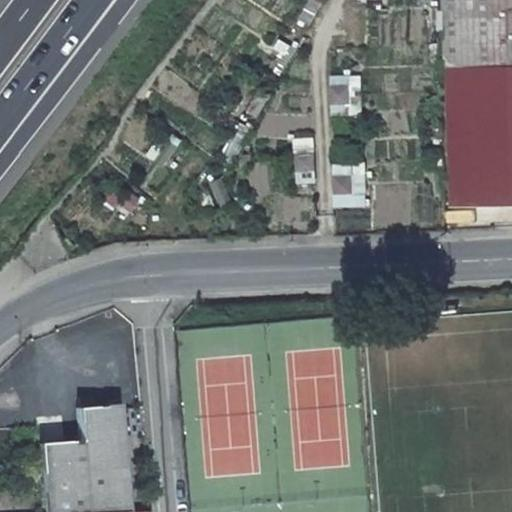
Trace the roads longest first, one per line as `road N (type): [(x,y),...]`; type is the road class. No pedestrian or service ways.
road 1 (tertiary): [(511,255),(154,275)]
road 2 (residential): [(165,511),(154,275)]
road 3 (motorway): [(0,145),(25,132),(128,0)]
road 4 (tertiary): [(154,275),(69,292),(0,329)]
road 5 (motorway): [(0,126),(94,0)]
